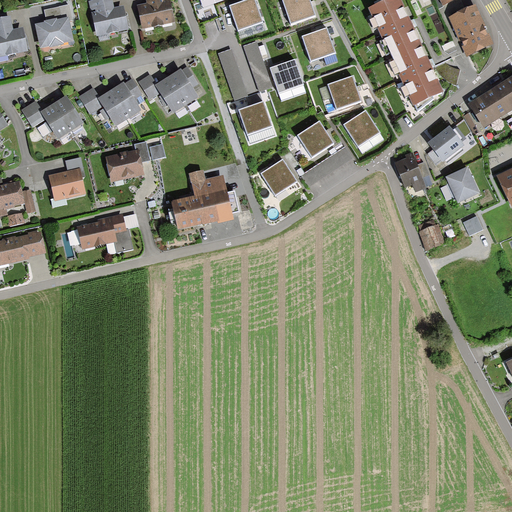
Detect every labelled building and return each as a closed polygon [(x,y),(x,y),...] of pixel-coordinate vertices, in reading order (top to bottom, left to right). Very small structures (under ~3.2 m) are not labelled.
[(112,0),(102,0),(89,2),(98,41),(130,33),(124,10),(115,11),(112,0)] [(165,0),(147,0),(150,10),(140,12),(146,36),(178,28),(172,6),(168,7),(165,0)] [(252,0),(251,0),(228,8),(236,32),(261,24),(252,0)] [(308,0),(285,0),(281,2),(289,26),(315,17),(308,0)] [(400,0),(383,0),(368,7),(412,105),(415,104),(418,110),(435,98),(433,95),(443,91),(428,58),(409,18),(400,0)] [(475,5),(449,17),(467,56),(493,44),(475,5)] [(48,28),(37,30),(42,55),(76,48),(70,22),(64,23),(61,10),(45,13),(48,28)] [(11,21),(0,23),(0,63),(30,56),(25,31),(14,34),(11,21)] [(326,31),(301,40),(309,64),(334,56),(326,31)] [(294,61),(269,70),(277,94),(302,85),(294,61)] [(203,103),(184,75),(176,80),(167,85),(159,90),(151,79),(139,87),(151,103),(161,97),(176,119),(203,103)] [(351,77),(324,86),(332,110),(359,102),(351,77)] [(511,77),(469,104),(484,128),(511,110),(511,77)] [(144,115),(126,87),(117,93),(108,99),(102,102),(95,93),(82,101),(92,118),(104,111),(119,134),(144,115)] [(35,99),(18,109),(29,129),(42,122),(54,142),(83,126),(65,93),(57,98),(48,103),(40,108),(35,99)] [(262,102),(237,109),(245,136),(270,128),(262,102)] [(364,110),(343,123),(357,146),(378,133),(364,110)] [(469,113),(463,116),(474,135),(479,132),(469,113)] [(316,121),(295,135),(313,162),(334,147),(316,121)] [(0,145),(8,140),(0,126),(0,145)] [(451,126),(429,142),(434,149),(428,154),(436,165),(442,160),(443,162),(465,145),(462,142),(467,138),(458,127),(454,130),(451,126)] [(151,148),(164,144),(162,138),(149,142),(151,148)] [(165,145),(152,149),(155,162),(168,158),(165,145)] [(299,177),(306,189),(353,160),(345,146),(299,177)] [(137,148),(104,154),(109,182),(142,177),(137,148)] [(405,188),(412,185),(415,193),(428,188),(426,186),(432,184),(424,163),(417,165),(413,153),(406,156),(407,158),(395,162),(405,188)] [(281,157),(257,172),(275,201),(300,186),(281,157)] [(80,164),(47,169),(52,200),(85,195),(80,164)] [(467,167),(447,177),(459,203),(480,194),(467,167)] [(511,168),(497,175),(511,206),(511,168)] [(19,177),(0,179),(0,204),(22,202),(19,177)] [(225,181),(168,196),(176,228),(203,221),(218,217),(220,225),(236,221),(232,205),(225,181)] [(236,219),(242,217),(237,196),(230,198),(236,219)] [(29,215),(38,213),(35,202),(27,205),(29,215)] [(477,216),(464,222),(470,237),(484,231),(477,216)] [(123,217),(77,224),(80,245),(115,240),(114,234),(125,232),(123,217)] [(421,231),(419,232),(426,251),(446,244),(438,224),(436,225),(434,220),(419,226),(421,231)] [(40,234),(0,240),(0,263),(43,256),(40,234)]
